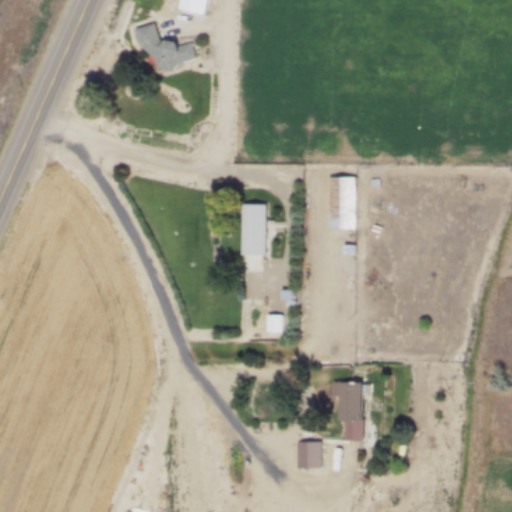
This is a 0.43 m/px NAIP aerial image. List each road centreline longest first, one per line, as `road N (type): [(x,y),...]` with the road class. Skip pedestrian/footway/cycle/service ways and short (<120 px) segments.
road 1 (residential): [(39,119),(84,137),(171,339),(191,511)]
road 2 (residential): [(222,0),(227,104),(217,164),(203,169),(84,137)]
road 3 (trunk): [(0,211),(88,0)]
